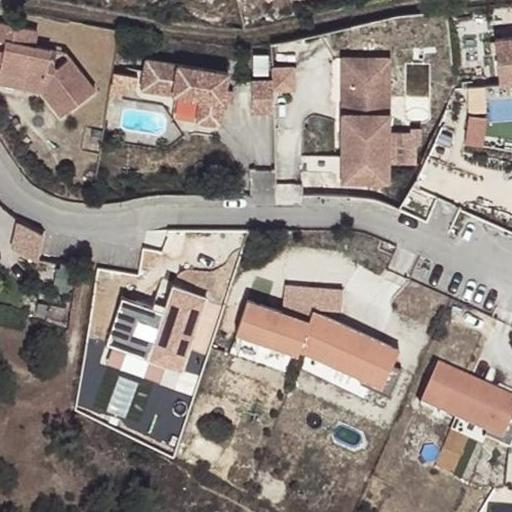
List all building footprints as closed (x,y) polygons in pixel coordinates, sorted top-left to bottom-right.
[(33,26),(0,21),(0,39),(2,40),(0,51),(0,53),(0,72),(23,76),(22,86),(41,89),(60,113),(94,88),(69,56),(56,63),(51,62),(53,46),(30,43),(33,26)] [(511,36),(493,39),(499,83),(511,81),(511,36)] [(63,47),(53,46),(51,62),(56,63),(69,56),(63,47)] [(232,74),(233,67),(151,52),(146,82),(205,92),(200,116),(223,119),(226,106),(228,95),(230,82),(232,74)] [(347,56),(347,109),(348,121),(358,121),(358,140),(348,141),(348,179),(394,179),(392,55),(347,56)] [(299,61),(277,60),(277,74),(277,86),(299,86),(299,61)] [(137,75),(112,71),(108,95),(121,97),(122,86),(135,88),(137,75)] [(23,76),(0,72),(0,82),(22,86),(23,76)] [(277,86),(277,74),(257,74),(257,107),(277,107),(277,86)] [(237,84),(230,82),(228,95),(235,96),(237,84)] [(484,116),(467,115),(464,143),(481,145),(484,116)] [(358,121),(348,121),(348,141),(358,140),(358,121)] [(23,222),(20,220),(13,246),(40,254),(46,229),(23,222)] [(276,309),(242,299),(231,332),(292,353),(294,348),(297,340),(360,369),(356,377),(354,382),(383,395),(396,369),(386,364),(379,361),(386,345),(314,311),(316,307),(337,310),(342,287),(284,285),(276,309)] [(360,369),(297,340),(294,348),(356,377),(360,369)] [(386,345),(379,361),(386,364),(394,349),(386,345)] [(490,393),(432,365),(418,394),(484,425),(479,433),(477,439),(501,450),(508,436),(509,441),(511,440),(511,395),(493,386),(490,393)] [(484,425),(418,394),(414,403),(479,433),(484,425)]
